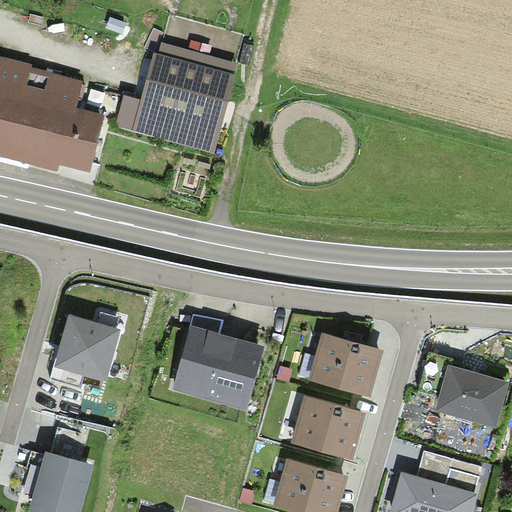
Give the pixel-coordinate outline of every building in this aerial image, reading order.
[(236,65),(163,45),(159,57),(157,57),(143,106),(127,101),(120,125),(212,151),(236,65)] [(0,57),(0,158),(58,173),(60,166),(90,174),(105,118),(79,111),(86,86),(32,71),(33,67),(0,57)] [(216,320),(189,313),(184,332),(191,333),(177,390),(240,405),(254,347),(212,336),(216,320)] [(51,381),(81,389),(84,376),(107,382),(121,333),(69,318),(51,381)] [(379,348),(325,334),(314,378),(367,392),(379,348)] [(442,398),(451,365),(453,357),(431,351),(420,392),(442,398)] [(507,379),(451,365),(442,398),(438,409),(494,426),(507,379)] [(361,412),(307,397),(295,440),(349,455),(361,412)] [(31,511),(81,511),(94,469),(47,456),(31,511)] [(290,459),(279,501),(319,511),(333,511),(344,474),(290,459)] [(467,511),(473,493),(403,473),(391,511),(467,511)]
